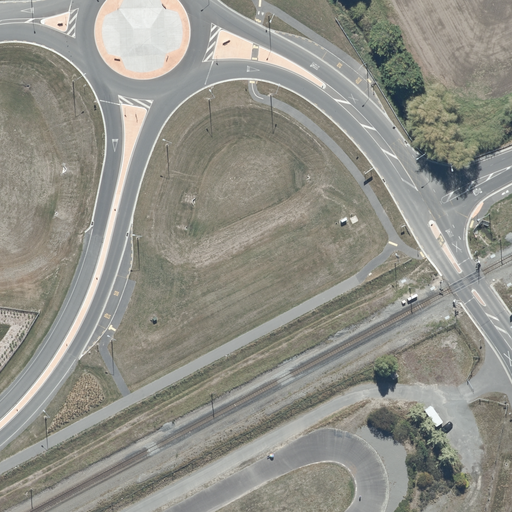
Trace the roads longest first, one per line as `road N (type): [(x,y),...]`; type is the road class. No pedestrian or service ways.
road 1 (secondary): [(171,85),(144,143),(93,312),(56,376),(0,437)]
road 2 (secondary): [(0,412),(59,334),(95,249),(116,144),(101,76)]
road 3 (secondary): [(197,6),(319,67),(335,93)]
road 4 (tertiary): [(423,211),(511,346)]
road 5 (secondary): [(335,93),(253,68),(185,74)]
road 6 (secondary): [(335,93),(384,145),(423,211)]
